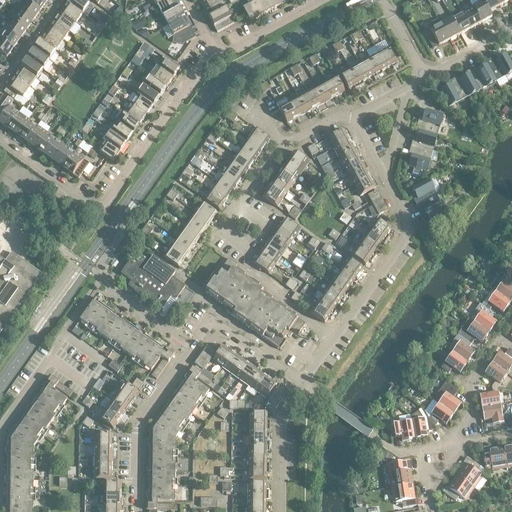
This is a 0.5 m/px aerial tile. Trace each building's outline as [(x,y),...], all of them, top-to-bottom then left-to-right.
[(46,3),(42,0),(24,0),(24,1),(40,12),(46,3)] [(82,0),(69,0),(67,4),(83,15),(90,5),(82,0)] [(179,8),(175,0),(169,0),(157,7),(162,17),(179,8)] [(225,8),(220,0),(216,0),(203,7),(209,17),(225,8)] [(260,17),(251,0),(241,6),(247,17),(250,22),(260,17)] [(270,11),(264,0),(251,0),(260,17),(270,11)] [(280,6),(277,0),(264,0),(270,11),(280,6)] [(499,6),(495,0),(481,0),(483,2),(489,12),(499,6)] [(40,12),(24,1),(18,10),(33,21),(40,12)] [(483,2),(473,8),(481,23),(492,17),(489,12),(483,2)] [(83,15),(67,4),(61,13),(76,24),(83,15)] [(185,18),(179,8),(162,17),(168,27),(185,18)] [(234,24),(225,8),(209,17),(217,33),(234,24)] [(481,23),(473,8),(462,14),(471,29),(481,23)] [(118,9),(113,16),(121,22),(122,11),(118,9)] [(33,21),(18,10),(11,19),(27,31),(33,21)] [(76,24),(61,13),(54,22),(69,33),(76,24)] [(471,29),(462,14),(452,19),(460,35),(471,29)] [(190,28),(185,18),(168,27),(173,37),(172,43),(184,45),(184,43),(186,43),(196,38),(192,31),(191,32),(189,29),(190,28)] [(27,31),(11,19),(5,29),(20,40),(27,31)] [(460,35),(452,19),(441,25),(449,41),(460,35)] [(429,28),(430,31),(432,35),(427,38),(433,50),(449,41),(441,25),(438,20),(430,24),(429,28)] [(69,33),(54,22),(47,32),(63,43),(69,33)] [(137,23),(129,27),(135,32),(140,29),(137,23)] [(20,40),(5,29),(0,35),(0,39),(13,49),(20,40)] [(145,30),(139,34),(145,38),(149,36),(145,30)] [(63,43),(47,32),(41,41),(56,52),(63,43)] [(13,49),(0,39),(0,54),(7,59),(13,49)] [(56,52),(41,41),(34,50),(50,61),(56,52)] [(388,48),(378,54),(387,70),(392,67),(393,70),(402,64),(399,59),(395,61),(388,48)] [(50,61),(34,50),(27,60),(43,71),(50,61)] [(387,70),(378,54),(368,59),(378,78),(383,75),(382,73),(387,70)] [(511,65),(507,56),(495,62),(493,59),(485,63),(487,66),(496,82),(511,73),(511,65)] [(164,58),(157,68),(173,79),(180,69),(164,58)] [(378,78),(368,59),(359,64),(368,80),(373,78),(374,80),(378,78)] [(43,71),(27,60),(21,69),(36,80),(43,71)] [(368,80),(359,64),(349,70),(360,88),(364,85),(363,83),(368,80)] [(496,82),(487,66),(473,74),(482,90),(496,82)] [(173,79),(157,68),(151,77),(166,88),(173,79)] [(36,80),(21,69),(14,78),(30,89),(36,80)] [(360,88),(349,70),(340,75),(348,91),(354,88),(355,90),(360,88)] [(482,90),(473,74),(460,81),(469,98),(482,90)] [(166,88),(151,77),(144,87),(159,98),(166,88)] [(336,77),(326,82),(335,98),(345,93),(336,77)] [(30,89),(14,78),(8,87),(14,92),(23,99),(30,89)] [(469,98),(460,81),(440,92),(449,108),(469,98)] [(335,98),(326,82),(317,88),(325,103),(335,98)] [(159,98),(144,87),(138,96),(153,107),(159,98)] [(325,103),(317,88),(307,93),(316,109),(325,103)] [(316,109),(307,93),(297,98),(306,114),(316,109)] [(153,107),(138,96),(131,105),(146,116),(153,107)] [(306,114),(297,98),(288,103),(297,119),(306,114)] [(297,119),(288,103),(278,109),(287,124),(297,119)] [(19,114),(4,104),(0,109),(0,112),(4,115),(0,120),(0,123),(8,129),(19,114)] [(146,116),(131,105),(124,115),(140,125),(146,116)] [(507,108),(503,113),(507,116),(511,111),(507,108)] [(425,111),(421,126),(417,125),(415,130),(419,132),(437,137),(443,116),(425,111)] [(231,112),(229,115),(235,120),(238,117),(231,112)] [(28,121),(19,114),(8,129),(17,136),(28,121)] [(140,125),(124,115),(118,124),(133,135),(140,125)] [(229,115),(226,119),(233,124),(235,120),(229,115)] [(37,127),(28,121),(17,136),(26,143),(37,127)] [(133,135),(118,124),(111,133),(126,144),(133,135)] [(47,134),(37,127),(26,143),(35,149),(47,134)] [(255,129),(249,138),(264,149),(270,140),(255,129)] [(349,140),(344,131),(328,140),(333,149),(349,140)] [(437,137),(419,132),(416,142),(412,141),(411,146),(415,147),(433,152),(437,137)] [(126,144),(111,133),(104,142),(120,153),(126,144)] [(56,141),(47,134),(35,149),(45,156),(56,141)] [(212,134),(209,137),(216,142),(219,139),(212,134)] [(207,141),(214,146),(216,142),(209,137),(207,141)] [(264,149),(249,138),(243,147),(257,158),(264,149)] [(355,150),(349,140),(333,149),(339,159),(355,150)] [(65,147),(56,141),(45,156),(54,163),(65,147)] [(120,153),(104,142),(98,152),(113,163),(120,153)] [(74,154),(65,147),(54,163),(63,169),(74,154)] [(257,158),(243,147),(236,156),(251,167),(257,158)] [(433,152),(415,147),(409,168),(414,169),(412,175),(420,177),(422,171),(427,173),(433,152)] [(360,160),(355,150),(339,159),(344,168),(360,160)] [(199,151),(197,155),(204,160),(206,156),(199,151)] [(294,153),(288,162),(302,172),(309,163),(294,153)] [(89,164),(74,154),(63,169),(78,180),(81,175),(89,164)] [(204,160),(197,155),(194,158),(201,163),(204,160)] [(325,155),(317,160),(320,166),(329,161),(325,155)] [(251,167),(236,156),(230,165),(245,176),(251,167)] [(365,169),(360,160),(344,168),(349,178),(365,169)] [(302,172),(288,162),(281,171),(296,181),(302,172)] [(245,176),(230,165),(224,174),(238,185),(245,176)] [(193,174),(187,169),(184,173),(191,177),(193,174)] [(371,179),(365,169),(349,178),(355,188),(371,179)] [(296,181),(281,171),(275,180),(290,190),(296,181)] [(184,173),(182,176),(189,181),(191,177),(184,173)] [(238,185),(224,174),(217,183),(232,193),(238,185)] [(316,177),(314,181),(321,185),(323,182),(316,177)] [(376,189),(371,179),(355,188),(360,197),(363,196),(376,189)] [(290,190),(275,180),(268,189),(283,199),(290,190)] [(321,185),(314,181),(311,184),(318,189),(321,185)] [(412,190),(417,199),(414,201),(416,205),(420,203),(436,194),(428,181),(412,190)] [(232,193),(217,183),(211,192),(226,202),(232,193)] [(283,199),(268,189),(262,198),(277,208),(283,199)] [(171,191),(169,194),(176,199),(178,196),(171,191)] [(388,211),(377,191),(368,197),(379,217),(388,211)] [(226,202),(211,192),(204,201),(219,211),(226,202)] [(169,194),(166,198),(173,203),(176,199),(169,194)] [(446,214),(436,194),(420,203),(430,223),(435,220),(438,225),(445,221),(442,216),(446,214)] [(303,195),(301,198),(308,203),(310,200),(303,195)] [(306,207),(308,203),(301,198),(299,202),(306,207)] [(202,204),(196,213),(210,223),(217,214),(202,204)] [(159,208),(156,212),(163,217),(165,213),(159,208)] [(293,209),(288,216),(292,219),(297,212),(293,209)] [(156,212),(154,215),(160,220),(163,217),(156,212)] [(300,214),(297,212),(292,219),(295,221),(300,214)] [(210,223),(196,213),(189,222),(204,232),(210,223)] [(344,214),(339,221),(343,224),(348,217),(344,214)] [(348,217),(343,224),(346,226),(351,219),(348,217)] [(286,219),(279,228),(294,239),(300,230),(286,219)] [(391,231),(376,220),(369,230),(387,242),(390,238),(387,236),(391,231)] [(204,232),(189,222),(183,231),(198,241),(204,232)] [(146,226),(144,229),(150,234),(153,231),(146,226)] [(294,239),(279,228),(273,237),(288,248),(294,239)] [(144,229),(141,233),(148,238),(150,234),(144,229)] [(337,232),(333,230),(328,237),(332,239),(337,232)] [(387,242),(369,230),(363,238),(378,249),(381,244),(384,246),(387,242)] [(198,241),(183,231),(177,240),(191,250),(198,241)] [(337,232),(332,239),(335,242),(340,235),(337,232)] [(288,248),(273,237),(267,246),(281,257),(288,248)] [(316,241),(313,238),(308,245),(311,248),(316,241)] [(378,249),(363,238),(357,247),(374,259),(377,255),(375,253),(378,249)] [(343,239),(338,245),(343,249),(348,243),(343,239)] [(191,250),(177,240),(170,249),(185,259),(191,250)] [(320,243),(316,241),(311,248),(315,250),(320,243)] [(0,334),(42,275),(25,263),(12,253),(5,262),(0,258),(0,243),(0,242),(0,334)] [(326,244),(321,251),(325,253),(330,246),(326,244)] [(281,257),(267,246),(260,255),(275,266),(281,257)] [(328,255),(333,249),(330,246),(325,253),(328,255)] [(374,259),(357,247),(350,256),(365,267),(368,262),(371,264),(374,259)] [(185,259),(170,249),(164,258),(179,268),(185,259)] [(130,261),(121,275),(131,282),(128,287),(144,298),(162,311),(168,302),(171,298),(176,300),(182,292),(185,287),(172,278),(175,273),(153,257),(150,262),(141,255),(135,264),(130,261)] [(275,266),(260,255),(254,264),(268,275),(275,266)] [(214,280),(207,290),(208,290),(206,292),(205,293),(208,295),(209,295),(213,298),(212,298),(213,299),(214,299),(218,301),(217,302),(223,306),(223,305),(227,308),(227,309),(235,314),(233,317),(236,319),(240,322),(241,323),(241,322),(245,325),(250,330),(251,329),(254,332),(255,333),(259,336),(263,338),(265,334),(273,339),(276,334),(284,340),(289,333),(296,338),(305,325),(261,294),(263,291),(234,270),(237,266),(229,260),(216,277),(219,279),(217,281),(214,280)] [(348,260),(341,269),(358,281),(361,277),(359,275),(363,270),(348,260)] [(358,281),(341,269),(335,278),(350,288),(353,284),(355,285),(358,281)] [(307,274),(303,272),(299,278),(302,281),(307,274)] [(306,283),(310,276),(307,274),(302,281),(306,283)] [(490,289),(496,293),(511,304),(511,302),(511,289),(511,287),(511,282),(510,281),(511,281),(501,274),(490,289)] [(350,288),(335,278),(329,287),(346,299),(349,295),(347,293),(350,288)] [(294,282),(290,280),(285,286),(289,289),(294,282)] [(297,284),(294,282),(289,289),(292,291),(297,284)] [(346,299),(329,287),(323,295),(337,306),(341,301),(343,303),(346,299)] [(299,295),(296,293),(291,300),(294,302),(299,295)] [(511,304),(496,293),(485,308),(489,311),(493,306),(503,314),(511,304)] [(303,298),(299,295),(294,302),(298,305),(303,298)] [(337,306),(323,295),(316,304),(333,316),(336,312),(334,310),(337,306)] [(89,325),(93,328),(98,332),(96,333),(111,344),(112,342),(117,345),(121,348),(120,350),(134,361),(136,359),(145,365),(143,367),(151,372),(161,358),(163,360),(151,377),(156,380),(175,355),(170,351),(168,353),(166,351),(167,349),(164,347),(162,349),(145,336),(146,335),(140,330),(139,332),(121,319),(123,318),(117,314),(116,315),(98,303),(99,301),(96,299),(80,322),(88,327),(89,325)] [(333,316),(316,304),(310,313),(324,324),(328,319),(330,321),(333,316)] [(480,305),(469,320),(489,334),(496,324),(490,319),(493,314),(489,311),(485,308),(480,305)] [(489,334),(469,320),(459,335),(463,338),(468,341),(468,342),(472,344),(473,342),(478,341),(482,344),(489,334)] [(468,341),(463,338),(453,353),(468,364),(475,354),(464,346),(468,342),(468,341)] [(193,369),(192,368),(188,373),(190,374),(188,377),(186,375),(186,376),(184,379),(186,380),(173,398),(171,397),(169,399),(167,402),(169,404),(157,421),(155,420),(152,423),(150,426),(152,427),(150,431),(150,440),(147,440),(147,444),(147,448),(149,448),(149,469),(147,469),(147,473),(147,476),(149,476),(149,498),(147,498),(147,502),(149,502),(149,505),(146,505),(146,511),(148,511),(157,511),(177,511),(177,505),(157,505),(157,502),(175,502),(175,493),(173,493),(173,487),(173,482),(175,482),(175,473),(175,464),(173,464),(173,459),(173,453),(176,453),(176,444),(176,439),(181,432),(179,430),(182,426),(185,422),(187,423),(192,416),(197,408),(195,407),(199,403),(202,398),(204,400),(209,392),(195,382),(197,379),(213,391),(216,386),(200,374),(203,371),(216,353),(207,346),(194,365),(196,366),(193,369)] [(213,361),(222,368),(232,353),(223,347),(213,361)] [(500,354),(492,364),(507,375),(511,368),(511,351),(509,350),(504,357),(500,354)] [(241,359),(232,353),(222,368),(231,374),(241,359)] [(468,364),(453,353),(442,369),(446,372),(450,367),(460,375),(468,364)] [(250,366),(241,359),(231,374),(240,380),(250,366)] [(122,368),(112,362),(109,368),(118,374),(122,368)] [(507,375),(492,364),(485,374),(496,382),(492,388),(497,389),(507,375)] [(259,372),(250,366),(240,380),(249,387),(259,372)] [(268,378),(259,372),(249,387),(257,393),(268,378)] [(48,383),(46,385),(45,384),(42,388),(44,389),(31,406),(30,405),(25,411),(27,412),(15,430),(13,429),(9,435),(10,436),(8,439),(8,449),(6,449),(5,456),(8,456),(8,478),(5,478),(5,485),(7,485),(7,506),(5,506),(4,511),(32,511),(33,501),(31,501),(31,491),(33,491),(33,472),(31,472),(31,462),(33,462),(34,448),(39,440),(37,439),(43,430),(45,432),(56,417),(54,416),(60,407),(62,408),(67,400),(53,390),(55,388),(69,398),(72,394),(73,393),(50,377),(46,382),(48,383)] [(277,385),(268,378),(257,393),(266,400),(275,387),(277,385)] [(132,386),(135,389),(140,382),(137,380),(132,386)] [(402,380),(399,384),(403,388),(407,383),(402,380)] [(144,384),(140,382),(135,389),(139,391),(144,384)] [(433,401),(438,405),(454,416),(461,406),(453,400),(459,391),(447,382),(433,401)] [(124,384),(118,393),(132,403),(139,394),(124,384)] [(497,389),(492,388),(493,395),(480,397),(482,409),(500,406),(497,389)] [(286,395),(277,389),(264,407),(273,413),(286,395)] [(132,403),(118,393),(111,402),(126,412),(132,403)] [(90,400),(87,398),(82,404),(86,407),(90,400)] [(94,403),(90,400),(86,407),(89,409),(94,403)] [(126,412),(111,402),(105,411),(119,421),(126,412)] [(454,416),(438,405),(428,419),(434,428),(440,421),(446,426),(454,416)] [(504,405),(500,406),(482,409),(484,422),(492,420),(493,426),(503,424),(502,416),(503,416),(507,412),(507,408),(504,405)] [(222,409),(219,412),(226,417),(229,414),(222,409)] [(411,418),(411,422),(415,440),(427,438),(426,431),(428,430),(428,432),(431,432),(434,428),(428,419),(423,410),(421,411),(419,412),(411,418)] [(119,421),(105,411),(98,420),(113,430),(119,421)] [(226,417),(219,412),(217,416),(224,420),(226,417)] [(267,415),(249,415),(249,426),(270,426),(270,421),(267,421),(267,415)] [(382,417),(378,422),(384,426),(388,422),(382,417)] [(85,421),(92,426),(94,423),(87,418),(85,421)] [(82,425),(89,430),(92,426),(85,421),(82,425)] [(415,440),(411,422),(393,425),(395,436),(401,435),(402,442),(415,440)] [(270,426),(249,426),(249,437),(267,437),(267,431),(270,431),(270,426)] [(190,435),(186,441),(191,445),(195,439),(190,435)] [(96,436),(95,447),(113,447),(113,436),(96,436)] [(267,437),(249,437),(249,448),(270,448),(270,443),(267,443),(267,437)] [(113,447),(95,447),(95,458),(113,458),(113,447)] [(270,448),(249,448),(248,458),(267,459),(267,453),(270,453),(270,448)] [(511,448),(503,450),(506,467),(511,466),(511,448)] [(506,467),(503,450),(488,452),(488,450),(482,451),(483,459),(485,470),(491,469),(491,470),(506,467)] [(382,461),(385,463),(391,467),(397,459),(388,453),(382,461)] [(113,458),(95,458),(95,469),(113,469),(113,458)] [(267,459),(248,458),(248,469),(269,469),(269,464),(266,464),(267,459)] [(467,465),(458,478),(473,488),(482,476),(477,472),(480,467),(475,464),(469,459),(465,464),(467,465)] [(391,474),(393,489),(411,486),(408,465),(395,467),(396,473),(391,474)] [(113,469),(95,469),(95,480),(113,480),(113,469)] [(269,469),(248,469),(248,481),(266,481),(266,475),(269,474),(269,469)] [(473,488),(458,478),(449,490),(454,494),(451,498),(456,502),(459,497),(464,500),(473,488)] [(104,485),(104,496),(122,496),(122,485),(104,485)] [(266,485),(248,485),(248,496),(269,496),(269,491),(266,491),(266,485)] [(414,501),(411,486),(393,489),(396,504),(401,503),(402,509),(412,507),(411,501),(414,501)] [(122,496),(104,496),(103,507),(121,507),(122,496)] [(269,496),(248,496),(248,507),(266,507),(266,501),(269,501),(269,496)]
